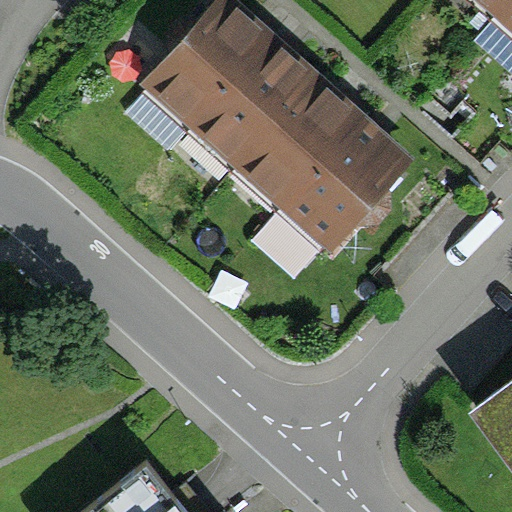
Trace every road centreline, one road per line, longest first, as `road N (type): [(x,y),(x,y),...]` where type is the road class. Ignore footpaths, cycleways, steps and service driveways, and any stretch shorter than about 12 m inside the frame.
road 1 (residential): [(312,458),(46,218),(0,186)]
road 2 (residential): [(511,231),(312,458)]
